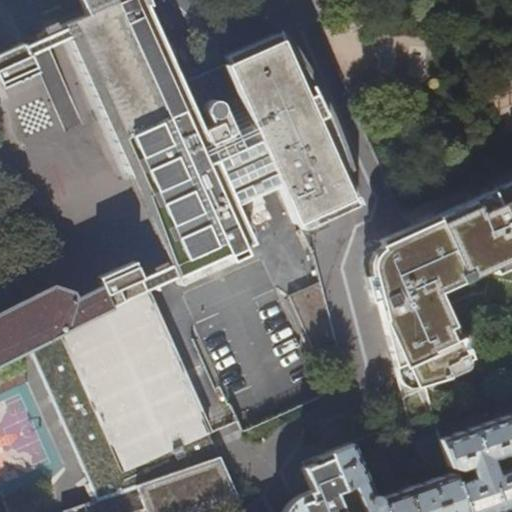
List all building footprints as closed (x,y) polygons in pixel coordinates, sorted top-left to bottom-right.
[(248,146),(290,239),(303,232),(311,228),(338,215),(352,208),(353,206),(354,205),(353,203),(355,200),(356,195),(350,181),(334,143),(321,115),(319,110),(306,81),(291,47),(287,37),(278,40),(252,52),(231,61),(237,75),(185,99),(179,85),(170,66),(156,35),(143,6),(146,5),(144,0),(116,0),(83,14),(59,25),(60,27),(64,36),(129,181),(136,178),(144,198),(136,202),(161,260),(164,259),(173,279),(249,244),(213,161),(248,146)] [(77,0),(83,14),(116,0),(77,0)] [(0,27),(0,50),(9,47),(0,27)] [(20,42),(9,47),(0,50),(0,360),(28,347),(141,291),(129,266),(126,268),(103,277),(95,281),(98,289),(71,302),(68,295),(50,289),(49,289),(0,312),(0,85),(32,71),(25,53),(64,36),(60,27),(20,44),(20,42)] [(185,99),(237,75),(231,61),(222,65),(198,76),(179,85),(185,99)] [(449,316),(442,293),(474,277),(471,273),(479,269),(481,274),(495,267),(511,260),(511,180),(406,228),(378,241),(383,251),(376,257),(372,264),(370,273),(370,281),(372,289),(376,303),(381,302),(387,326),(382,327),(389,355),(397,388),(406,424),(429,416),(420,391),(459,376),(462,374),(464,372),(465,369),(465,363),(468,362),(463,350),(461,351),(449,316)] [(498,273),(511,266),(511,260),(495,267),(498,273)] [(474,277),(481,274),(479,269),(471,273),(474,277)] [(376,303),(372,289),(370,281),(364,283),(370,305),(376,303)] [(307,354),(335,347),(320,286),(292,293),(307,354)] [(141,291),(28,347),(96,501),(219,458),(212,443),(207,432),(144,291),(143,290),(141,291)] [(387,326),(381,302),(376,303),(382,327),(387,326)] [(511,503),(511,414),(437,441),(463,511),(488,511),(501,508),(511,503)] [(463,511),(437,441),(437,440),(435,433),(411,442),(415,455),(425,451),(429,463),(422,465),(428,482),(378,499),(375,496),(371,495),(349,444),(326,452),(350,511),(463,511)] [(350,511),(326,452),(301,463),(303,467),(311,489),(320,511),(350,511)] [(142,511),(190,511),(236,497),(219,458),(96,501),(83,506),(84,511),(125,511),(141,507),(142,511)] [(320,511),(311,489),(303,467),(300,468),(308,489),(295,496),(288,501),(283,506),(279,511),(320,511)]
